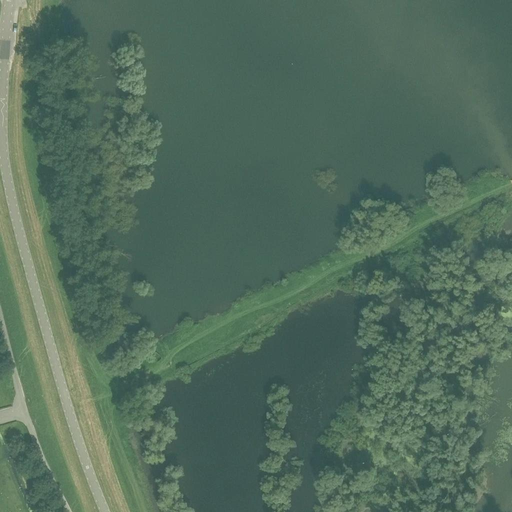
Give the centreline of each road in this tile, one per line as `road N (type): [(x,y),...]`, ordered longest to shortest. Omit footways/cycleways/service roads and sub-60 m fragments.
road 1 (track): [(511,184),(108,388),(86,355),(38,179),(28,33),(16,0)]
road 2 (tertiary): [(105,511),(11,199),(1,125),(5,27)]
road 3 (unclassified): [(0,313),(66,511)]
